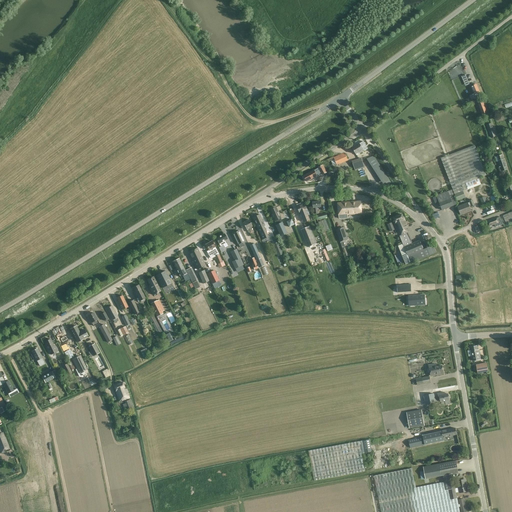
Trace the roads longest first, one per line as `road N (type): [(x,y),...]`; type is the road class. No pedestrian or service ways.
road 1 (tertiary): [(0,309),(340,98)]
road 2 (residential): [(0,355),(261,199)]
road 3 (track): [(330,104),(268,119),(244,111),(166,0)]
road 4 (unclassified): [(485,511),(455,336)]
road 5 (residential): [(261,199),(347,187),(388,197),(421,219)]
road 6 (tertiary): [(340,98),(472,0)]
road 7 (residential): [(261,199),(362,128)]
road 8 (unclassified): [(362,128),(461,55)]
